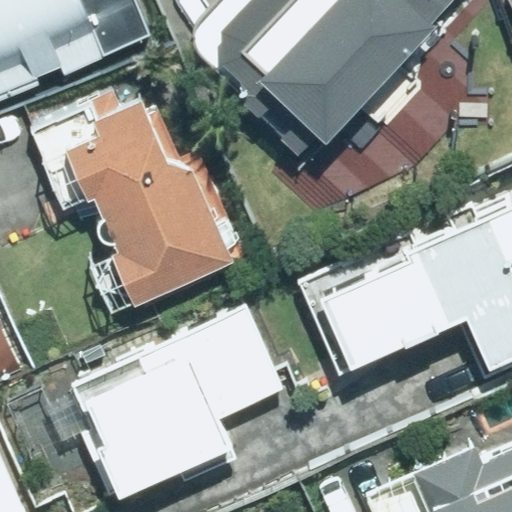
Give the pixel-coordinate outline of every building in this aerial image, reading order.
[(0,0),(0,86),(135,31),(122,0),(0,0)] [(202,0),(173,31),(299,148),(436,0),(202,0)] [(41,127),(68,195),(74,193),(95,245),(89,248),(110,298),(211,257),(169,153),(156,158),(129,91),(41,127)] [(489,257),(511,246),(511,213),(505,197),(298,286),(333,366),(445,318),(472,381),(511,363),(511,276),(500,281),(489,257)] [(241,303),(21,398),(50,466),(64,460),(87,511),(93,511),(235,451),(219,413),(278,387),(241,303)] [(511,511),(511,422),(353,495),(360,511),(511,511)] [(0,511),(29,511),(0,446),(0,511)]
